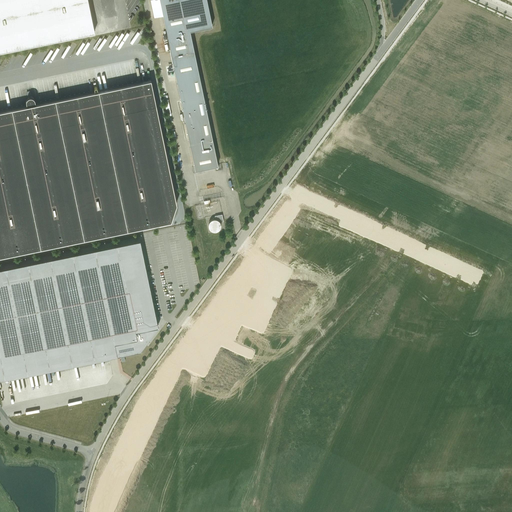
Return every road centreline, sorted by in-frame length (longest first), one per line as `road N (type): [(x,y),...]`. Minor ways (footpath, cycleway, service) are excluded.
road 1 (unclassified): [(93,452),(202,292),(422,0)]
road 2 (unknown): [(151,0),(187,174),(221,183),(239,245)]
